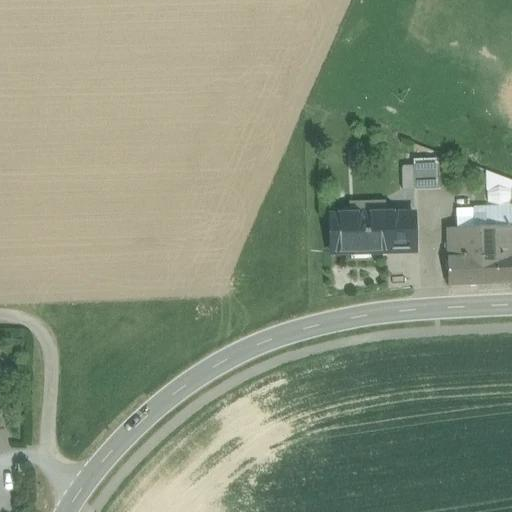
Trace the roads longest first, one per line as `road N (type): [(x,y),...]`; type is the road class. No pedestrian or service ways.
road 1 (tertiary): [(75,493),(169,396),(281,335),(344,320),(511,306)]
road 2 (unclassified): [(75,493),(53,470),(45,337),(0,321)]
